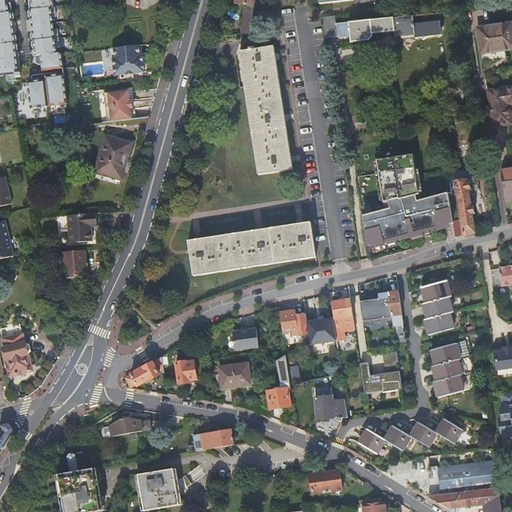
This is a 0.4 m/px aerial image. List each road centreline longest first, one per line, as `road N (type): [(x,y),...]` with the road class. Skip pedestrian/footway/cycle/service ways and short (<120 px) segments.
road 1 (unclassified): [(56,401),(146,401),(244,417),(345,457),(432,511)]
road 2 (secondary): [(82,352),(137,236),(203,0)]
road 3 (unclassified): [(342,278),(214,316),(122,363),(82,352)]
road 4 (residential): [(342,278),(301,7)]
road 5 (unclassified): [(511,235),(342,278)]
